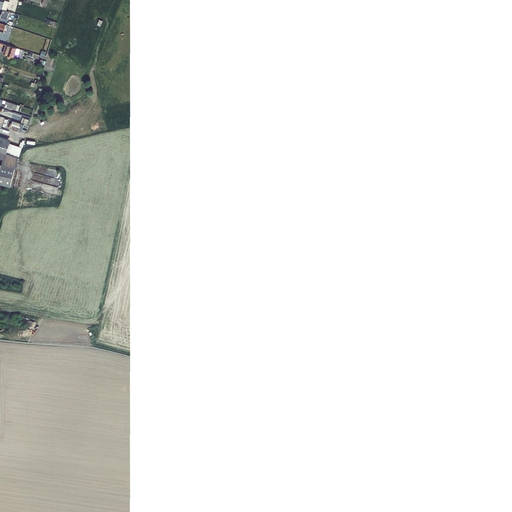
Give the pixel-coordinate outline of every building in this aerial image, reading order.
[(4,0),(0,0),(0,8),(2,9),(7,10),(9,2),(5,0),(4,0)] [(5,45),(3,54),(14,57),(15,54),(18,54),(20,49),(17,48),(7,45),(6,45),(5,45)] [(0,98),(0,105),(1,106),(2,103),(5,104),(4,107),(11,110),(12,109),(17,111),(19,105),(0,98)] [(0,152),(6,154),(7,154),(7,153),(19,157),(22,147),(22,145),(20,144),(20,146),(10,143),(11,139),(0,135),(0,152)] [(0,184),(11,187),(15,168),(16,169),(19,158),(7,154),(6,154),(0,152),(0,158),(3,160),(2,165),(1,165),(0,164),(0,184)]
